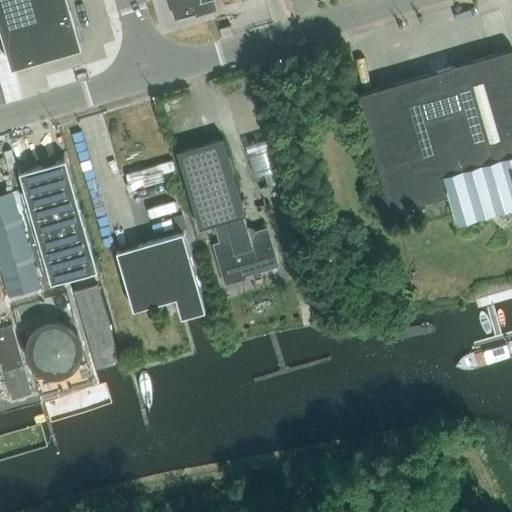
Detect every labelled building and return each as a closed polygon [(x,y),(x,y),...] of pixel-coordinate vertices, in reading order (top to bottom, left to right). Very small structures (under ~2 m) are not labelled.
[(0,0),(0,25),(12,67),(13,67),(17,66),(32,61),(37,60),(82,47),(81,43),(68,0),(0,0)] [(170,0),(176,18),(197,12),(213,7),(210,0),(170,0)] [(357,94),(391,211),(468,188),(473,207),(511,195),(511,49),(511,48),(357,94)] [(200,227),(214,223),(219,242),(215,244),(226,282),(244,276),(243,274),(277,264),(266,229),(247,234),(242,215),(246,214),(223,137),(177,151),(200,227)] [(20,172),(52,281),(69,276),(82,273),(95,269),(97,268),(66,159),(20,172)] [(11,192),(0,194),(0,268),(8,296),(39,287),(11,192)] [(181,316),(184,315),(193,313),(203,310),(206,309),(183,231),(117,250),(134,309),(176,297),(181,316)] [(32,330),(26,331),(28,338),(35,368),(36,370),(43,374),(44,374),(75,366),(80,358),(71,325),(70,320),(65,321),(32,330)] [(12,324),(0,327),(0,355),(4,368),(23,362),(12,324)] [(24,366),(4,371),(8,386),(28,380),(24,366)] [(18,410),(0,415),(0,436),(24,429),(18,410)]
